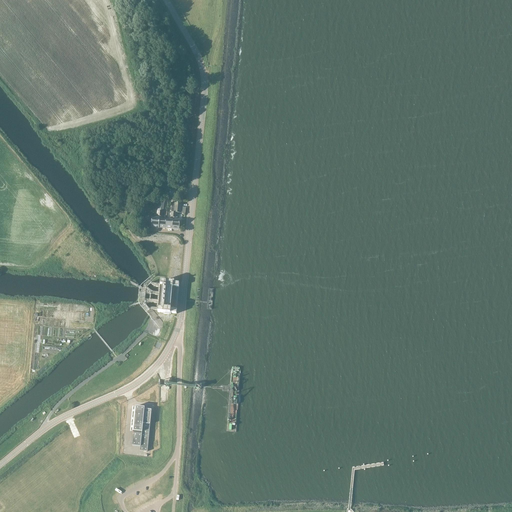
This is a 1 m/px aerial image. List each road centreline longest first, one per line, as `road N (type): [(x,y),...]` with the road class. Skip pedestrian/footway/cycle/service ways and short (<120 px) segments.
road 1 (tertiary): [(177,331),(203,77),(165,0)]
road 2 (tertiary): [(0,464),(59,418),(138,382),(177,331)]
road 3 (unclassified): [(175,493),(177,331)]
